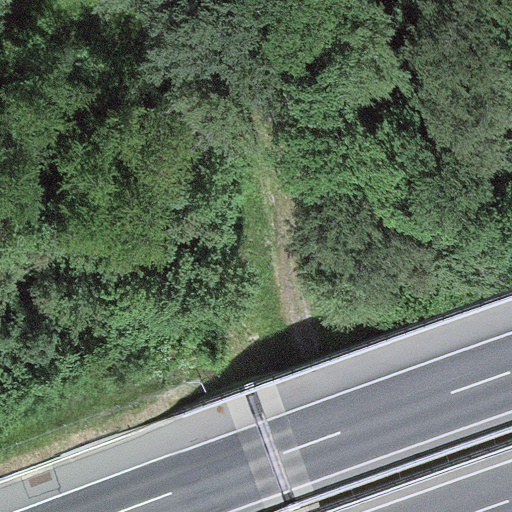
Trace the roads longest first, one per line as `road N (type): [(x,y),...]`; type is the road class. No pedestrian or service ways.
road 1 (track): [(155,0),(259,94),(292,288),(362,511)]
road 2 (motorway): [(511,372),(120,511)]
